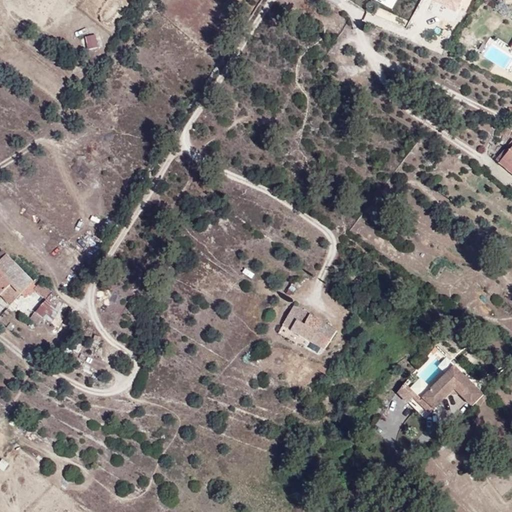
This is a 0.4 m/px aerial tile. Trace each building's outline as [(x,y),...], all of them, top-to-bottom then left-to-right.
[(462,0),(433,0),(456,12),(462,0)] [(91,34),(90,33),(76,36),(79,47),(97,43),(95,33),(91,34)] [(27,281),(0,253),(0,289),(7,282),(16,291),(12,295),(17,300),(23,295),(18,290),(27,281)] [(28,293),(33,288),(27,281),(18,290),(23,295),(26,292),(28,293)] [(12,295),(16,291),(7,282),(0,289),(0,297),(4,302),(12,295)] [(33,290),(46,296),(50,288),(37,282),(33,290)] [(28,315),(38,325),(62,302),(52,292),(28,315)] [(333,327),(290,301),(278,322),(315,344),(313,347),(319,351),(333,327)] [(475,396),(484,383),(458,359),(451,369),(445,364),(424,391),(438,401),(449,387),(455,391),(457,389),(464,394),(467,390),(475,396)] [(415,392),(418,388),(405,378),(397,388),(410,398),(415,392)] [(420,396),(423,392),(418,388),(415,392),(420,396)] [(438,401),(424,391),(423,392),(420,396),(434,407),(438,401)] [(488,464),(496,457),(489,450),(482,458),(488,464)] [(0,458),(0,466),(4,469),(8,461),(1,457),(0,458)]
